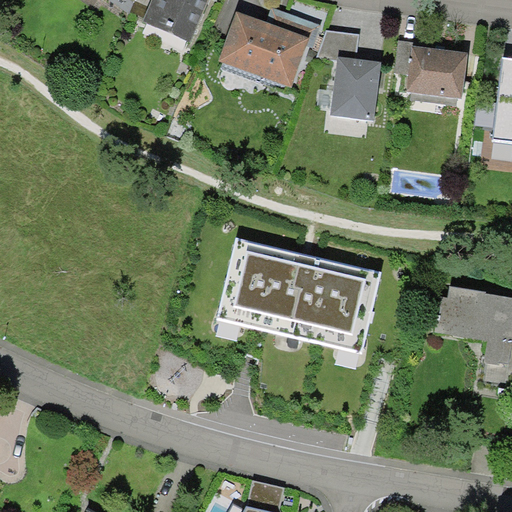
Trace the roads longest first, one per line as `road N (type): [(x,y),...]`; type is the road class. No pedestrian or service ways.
road 1 (residential): [(0,344),(216,456),(359,479)]
road 2 (residential): [(359,479),(511,504)]
